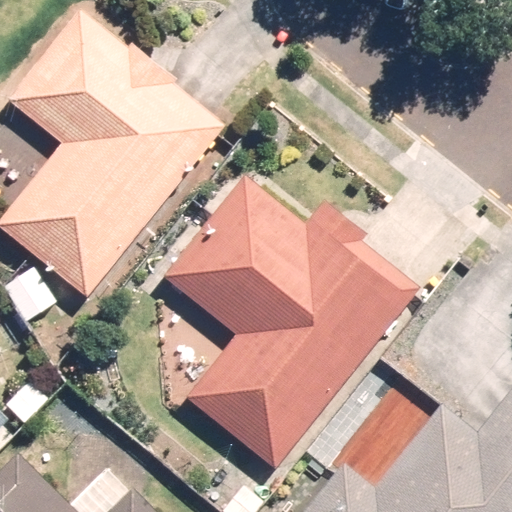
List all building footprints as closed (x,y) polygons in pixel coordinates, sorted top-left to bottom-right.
[(0,228),(89,299),(226,127),(174,85),(178,81),(132,45),(129,50),(80,11),(8,101),(62,144),(0,221),(0,228)] [(276,469),(420,289),(363,244),(369,236),(325,201),(306,225),(246,176),(165,277),(239,336),(188,399),(276,469)] [(345,464),(306,511),(511,511),(511,402),(480,441),(441,410),(376,489),(345,464)] [(0,429),(10,421),(0,411),(0,429)] [(69,506),(19,455),(0,474),(0,511),(157,511),(134,488),(130,492),(107,469),(69,506)]
